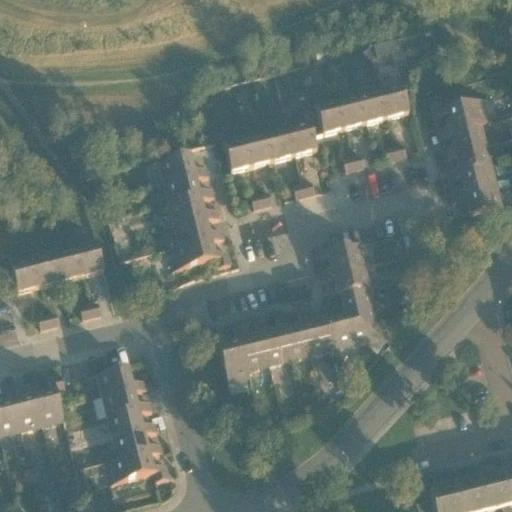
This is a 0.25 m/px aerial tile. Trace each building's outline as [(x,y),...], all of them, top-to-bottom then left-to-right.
[(384,46),(372,49),(376,62),(387,59),(384,46)] [(358,62),(362,65),(371,63),(368,50),(356,53),(358,62)] [(311,60),(313,69),(325,67),(322,57),(311,60)] [(387,125),(408,120),(399,81),(398,82),(400,88),(379,94),(387,125)] [(366,130),(387,125),(379,94),(358,99),(366,130)] [(345,135),(366,130),(358,99),(337,104),(345,135)] [(345,135),(337,104),(315,109),(314,102),(313,103),(322,141),(345,135)] [(487,130),(482,108),(489,106),(489,105),(444,116),(442,108),(430,111),(433,125),(445,122),(447,134),(449,138),(481,130),(481,131),(487,130)] [(295,162),(316,157),(307,118),(306,119),(308,125),(287,131),(295,162)] [(486,151),(481,131),(481,130),(449,138),(447,134),(436,136),(439,146),(450,143),(453,155),(454,159),(486,151)] [(274,168),(295,162),(287,131),(266,136),(274,168)] [(253,173),(274,168),(266,136),(245,141),(253,173)] [(253,173),(245,141),(224,146),(222,140),(221,140),(230,178),(253,173)] [(211,141),(199,144),(201,152),(213,149),(211,141)] [(460,180),(491,173),(486,151),(454,159),(453,155),(442,158),(444,167),(455,164),(458,176),(460,180)] [(397,165),(406,163),(403,152),(394,154),(397,165)] [(388,168),(397,165),(394,154),(385,156),(388,168)] [(195,181),(196,186),(207,184),(205,175),(194,177),(190,160),(151,169),(151,170),(158,168),(163,189),(195,181)] [(355,176),(364,174),(361,162),(352,164),(355,176)] [(346,178),(355,176),(352,164),(343,166),(346,178)] [(465,202),(497,194),(491,173),(460,180),(458,176),(447,179),(449,188),(461,185),(464,197),(465,202)] [(199,198),(196,186),(195,181),(163,189),(168,211),(201,203),(202,207),(213,205),(210,195),(199,198)] [(305,203),(314,201),(311,189),(302,191),(305,203)] [(296,205),(305,203),(302,191),(293,193),(296,205)] [(465,202),(464,197),(452,200),(455,209),(466,206),(471,223),(509,214),(509,213),(502,215),(497,194),(465,202)] [(263,213),(272,211),(269,199),(260,201),(263,213)] [(253,215),(263,213),(260,201),(250,204),(253,215)] [(205,219),(202,207),(201,203),(168,211),(174,232),(206,224),(207,228),(218,226),(216,216),(205,219)] [(210,240),(207,228),(206,224),(174,232),(179,252),(179,253),(211,245),(212,249),(223,246),(221,237),(210,240)] [(81,283),(103,278),(93,239),(92,240),(94,247),(73,252),(81,283)] [(215,261),(212,249),(211,245),(179,253),(179,252),(172,254),(177,276),(171,277),(171,278),(215,268),(217,275),(230,272),(226,258),(215,261)] [(365,273),(360,251),(366,250),(366,249),(329,258),(327,250),(314,253),(317,267),(329,264),(331,276),(332,280),(365,273)] [(60,288),(81,283),(73,252),(52,257),(60,288)] [(39,294),(60,288),(52,257),(31,262),(39,294)] [(39,294),(31,262),(10,267),(9,260),(8,261),(17,299),(39,294)] [(340,302),(370,294),(365,273),(332,280),(331,276),(320,279),(322,288),(334,286),(338,303),(340,302)] [(288,287),(299,294),(310,291),(308,282),(288,287)] [(301,306),(299,294),(288,287),(293,308),(301,306)] [(372,339),(378,329),(370,294),(340,302),(345,324),(372,339)] [(91,324),(100,321),(97,310),(88,312),(91,324)] [(82,326),(91,324),(88,312),(79,314),(82,326)] [(325,329),(324,326),(307,330),(304,318),(296,320),(298,332),(303,331),(310,362),(331,357),(325,329)] [(49,334),(58,332),(55,320),(46,322),(49,334)] [(40,336),(49,334),(46,322),(37,324),(40,336)] [(303,331),(298,332),(286,335),(283,323),(275,325),(277,337),(282,336),(289,367),(310,362),(303,331)] [(366,349),(372,339),(345,324),(325,329),(331,357),(366,349)] [(282,336),(277,337),(265,340),(262,328),(253,331),(256,342),(261,341),(269,373),(289,367),(282,336)] [(261,341),(256,342),(244,345),(241,334),(232,336),(235,347),(240,346),(248,378),(269,373),(261,341)] [(240,346),(235,347),(222,350),(219,339),(207,342),(210,355),(218,353),(229,397),(230,397),(228,390),(249,385),(248,378),(240,346)] [(335,372),(338,384),(349,381),(346,369),(335,372)] [(134,396),(134,400),(146,397),(143,387),(132,390),(128,373),(90,383),(90,384),(96,382),(102,404),(134,396)] [(66,435),(57,397),(65,395),(62,382),(47,386),(50,398),(38,401),(34,401),(42,433),(63,428),(65,435),(66,435)] [(34,401),(38,401),(35,389),(27,391),(29,403),(17,406),(13,406),(21,438),(42,433),(34,401)] [(13,406),(17,406),(14,394),(5,396),(8,408),(0,409),(0,442),(0,444),(21,438),(13,406)] [(137,411),(134,400),(134,396),(102,404),(106,423),(107,425),(139,417),(140,420),(151,418),(149,408),(137,411)] [(142,432),(140,420),(139,417),(107,425),(112,446),(144,438),(145,442),(156,439),(154,429),(142,432)] [(218,422),(220,436),(232,434),(229,420),(218,422)] [(148,453),(145,442),(144,438),(112,446),(117,465),(117,466),(149,458),(150,462),(161,460),(159,450),(148,453)] [(153,474),(150,462),(149,458),(117,466),(117,465),(110,467),(115,489),(108,490),(109,491),(153,480),(155,488),(168,485),(164,471),(153,474)] [(511,475),(501,478),(509,511),(510,511),(511,510),(511,475)] [(510,511),(509,511),(501,478),(477,484),(484,511),(510,511)] [(484,511),(477,484),(454,490),(459,511),(484,511)] [(59,491),(61,499),(67,497),(65,489),(59,491)] [(459,511),(454,490),(430,496),(434,511),(459,511)]
